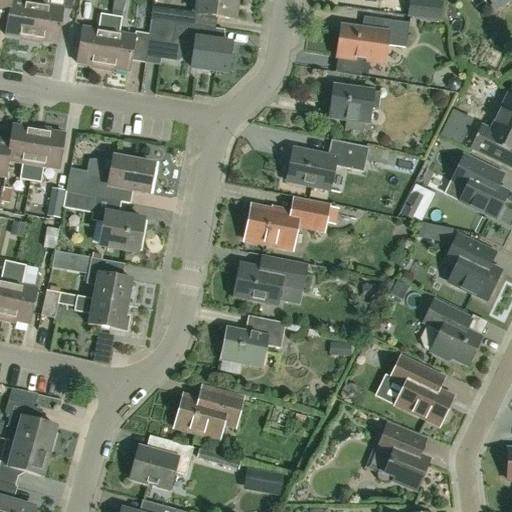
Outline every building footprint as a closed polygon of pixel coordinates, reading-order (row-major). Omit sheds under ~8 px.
[(0,0),(0,19),(7,20),(10,0),(0,0)] [(31,41),(36,0),(25,0),(25,2),(10,0),(7,20),(5,37),(31,41)] [(36,0),(31,41),(57,45),(62,9),(47,6),(47,0),(36,0)] [(63,0),(63,8),(73,9),(73,5),(76,5),(76,0),(63,0)] [(233,21),(235,0),(196,0),(195,16),(233,21)] [(443,23),(445,2),(430,0),(412,0),(410,18),(443,23)] [(511,0),(488,0),(489,0),(497,13),(511,3),(511,0)] [(150,21),(175,25),(185,26),(186,13),(152,8),(150,21)] [(76,65),(102,69),(110,17),(99,15),(97,31),(81,29),(76,65)] [(360,28),(361,19),(341,15),(339,25),(360,28)] [(110,17),(102,69),(128,73),(134,38),(118,35),(120,19),(110,17)] [(341,29),(337,57),(362,60),(382,63),(385,46),(405,49),(409,24),(383,21),(381,35),(361,32),(341,29)] [(185,26),(175,25),(172,45),(194,48),(191,69),(226,75),(230,45),(197,40),(199,28),(185,26)] [(378,111),(380,94),(333,88),(329,120),(368,125),(370,110),(378,111)] [(491,133),(480,128),(470,147),(511,167),(511,96),(509,95),(491,133)] [(472,124),(451,113),(439,137),(461,147),(472,124)] [(9,143),(7,163),(21,165),(19,181),(30,183),(38,132),(12,127),(9,143)] [(38,132),(30,183),(40,185),(43,169),(58,171),(64,136),(38,132)] [(7,163),(9,143),(0,141),(0,177),(4,179),(7,163)] [(363,174),(369,149),(331,142),(328,157),(293,150),(287,180),(312,185),(311,189),(328,192),(334,168),(363,174)] [(459,202),(495,219),(507,194),(498,189),(504,177),(463,157),(445,195),(459,202)] [(108,187),(134,192),(147,195),(153,167),(112,159),(109,178),(85,173),(81,197),(94,199),(105,201),(108,187)] [(64,193),(52,191),(47,219),(60,221),(64,193)] [(81,197),(65,194),(62,210),(91,215),(94,199),(81,197)] [(323,233),(327,209),(293,202),(290,217),(251,209),(244,241),(290,250),(295,227),(323,233)] [(413,224),(419,213),(405,206),(399,217),(413,224)] [(105,215),(103,223),(98,247),(136,255),(143,222),(105,215)] [(444,262),(455,267),(448,283),(486,301),(500,272),(485,265),(491,253),(457,236),(444,262)] [(67,256),(54,253),(51,270),(64,273),(67,256)] [(302,286),(306,266),(265,258),(262,272),(240,267),(233,298),(276,306),(281,282),(302,286)] [(92,301),(127,308),(131,282),(121,280),(124,266),(90,260),(85,286),(94,288),(92,301)] [(0,319),(2,320),(14,265),(4,263),(0,279),(0,319)] [(14,265),(2,320),(28,326),(36,291),(20,287),(25,268),(14,265)] [(379,288),(362,288),(363,303),(379,302),(379,301),(383,300),(383,288),(379,288)] [(55,320),(60,294),(46,291),(41,317),(55,320)] [(127,308),(92,301),(76,298),(73,313),(89,316),(87,327),(126,334),(128,319),(125,318),(127,308)] [(480,339),(473,335),(465,331),(471,320),(433,301),(422,324),(439,332),(429,353),(446,361),(451,359),(467,367),(480,339)] [(221,361),(241,365),(260,368),(264,348),(280,351),(285,325),(255,319),(251,336),(227,331),(221,361)] [(446,410),(452,399),(436,392),(442,379),(399,358),(389,380),(403,387),(395,405),(439,426),(440,422),(445,422),(449,414),(446,410)] [(242,400),(216,393),(202,389),(199,402),(184,398),(175,429),(217,440),(223,419),(236,422),(242,400)] [(10,394),(7,401),(4,414),(9,415),(5,428),(17,431),(14,443),(49,453),(56,428),(32,421),(35,409),(24,406),(26,398),(10,394)] [(391,483),(393,482),(416,491),(428,461),(419,458),(425,442),(386,426),(376,451),(390,457),(386,467),(384,467),(382,467),(381,468),(379,469),(378,470),(377,471),(377,473),(376,474),(376,476),(376,478),(377,479),(377,481),(378,482),(379,483),(381,484),(382,485),(384,485),(385,485),(387,485),(389,485),(390,484),(391,483)] [(130,480),(159,488),(168,490),(172,473),(185,476),(192,450),(158,440),(154,454),(138,449),(130,480)] [(42,478),(49,453),(14,443),(7,468),(24,473),(42,478)] [(245,472),(242,493),(278,499),(282,478),(245,472)] [(0,483),(0,511),(32,511),(34,509),(13,503),(7,502),(11,486),(0,483)]
